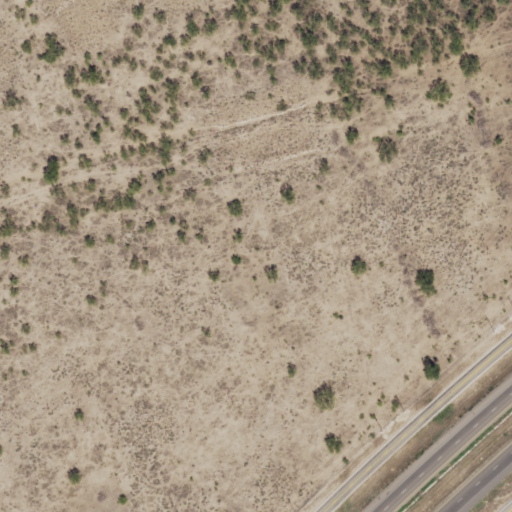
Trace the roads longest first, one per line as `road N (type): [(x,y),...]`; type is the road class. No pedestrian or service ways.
road 1 (tertiary): [(462,379),(329,511)]
road 2 (motorway): [(511,391),(379,511)]
